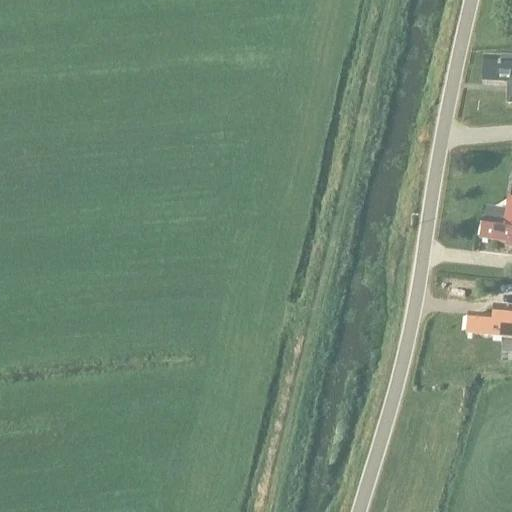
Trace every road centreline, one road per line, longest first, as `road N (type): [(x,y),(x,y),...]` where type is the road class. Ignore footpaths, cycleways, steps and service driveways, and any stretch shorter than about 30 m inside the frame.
road 1 (track): [(387,0),(267,511)]
road 2 (unclassified): [(358,511),(412,322),(473,0)]
